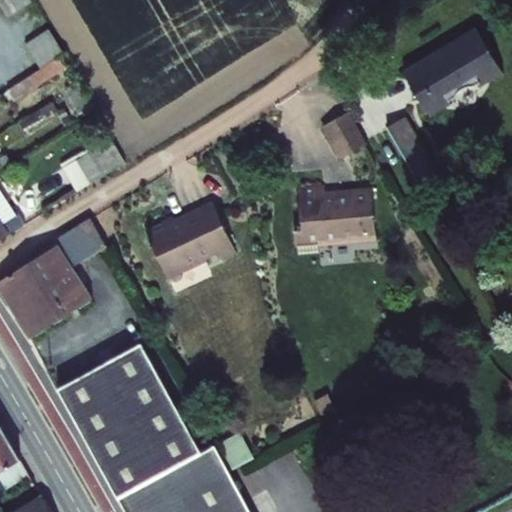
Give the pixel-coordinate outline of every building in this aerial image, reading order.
[(0,0),(0,2),(8,16),(32,1),(31,0),(0,0)] [(48,66),(72,51),(57,25),(32,40),(48,66)] [(420,64),(402,75),(426,118),(439,110),(438,108),(452,100),(453,99),(456,95),(457,93),(458,92),(460,91),(462,90),(464,90),(468,90),(471,90),(486,81),(487,83),(500,76),(476,34),(457,44),(460,49),(452,50),(448,51),(444,52),(441,54),(437,56),(433,59),(429,62),(422,68),(420,64)] [(384,122),(419,184),(436,174),(406,123),(400,113),(384,122)] [(341,162),(367,147),(347,114),(321,129),(341,162)] [(94,152),(109,174),(134,158),(121,135),(94,152)] [(0,245),(28,227),(0,183),(0,245)] [(373,195),(327,198),(326,190),(300,192),(304,232),(296,232),(298,256),(321,255),(319,241),(377,236),(373,195)] [(149,235),(170,282),(207,267),(211,275),(239,263),(218,215),(179,230),(176,224),(149,235)] [(112,252),(97,224),(60,247),(61,249),(0,286),(33,341),(95,304),(77,274),(112,252)] [(202,455),(142,344),(57,391),(115,500),(202,455)] [(37,478),(0,413),(0,478),(4,476),(13,491),(37,478)] [(248,511),(215,448),(202,455),(115,500),(121,511),(248,511)] [(55,511),(50,502),(31,511),(55,511)]
